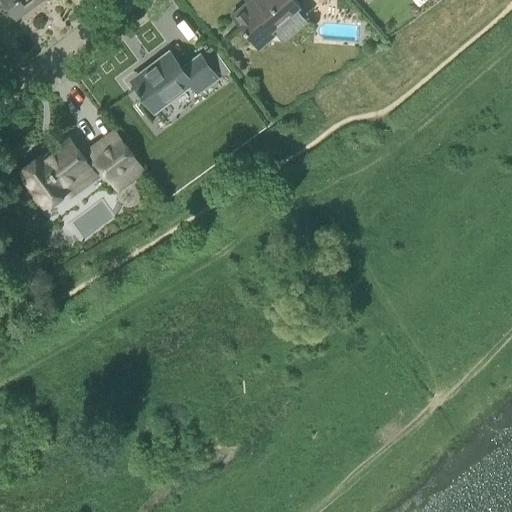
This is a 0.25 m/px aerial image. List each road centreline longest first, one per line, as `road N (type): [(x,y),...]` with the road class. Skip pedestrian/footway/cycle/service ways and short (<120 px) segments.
road 1 (track): [(445,390),(321,208)]
road 2 (residential): [(0,105),(127,0)]
